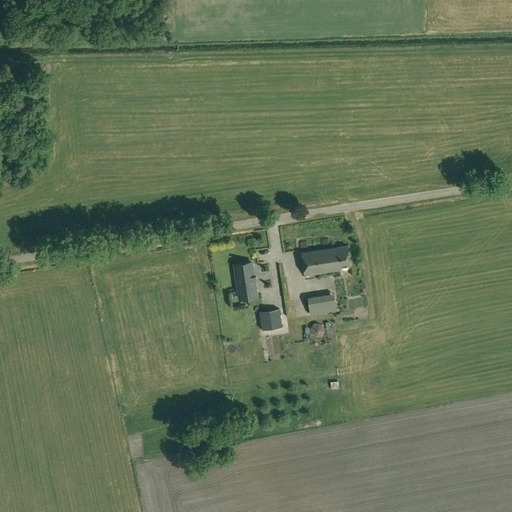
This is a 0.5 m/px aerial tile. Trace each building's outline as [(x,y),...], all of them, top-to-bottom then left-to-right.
[(301,252),(305,275),(340,270),(340,267),(350,266),(347,245),(301,252)] [(256,280),(255,280),(255,276),(256,276),(256,275),(254,275),(252,263),(234,265),(239,299),(257,296),(255,281),(257,281),(256,280)] [(326,295),(308,298),(310,314),(336,310),(335,303),(327,305),(326,295)] [(266,305),(261,307),(265,316),(270,314),(266,305)] [(259,320),(265,351),(284,347),(278,316),(259,320)] [(320,335),(323,331),(322,326),(318,323),(313,324),(310,328),(311,333),(315,336),(320,335)]
